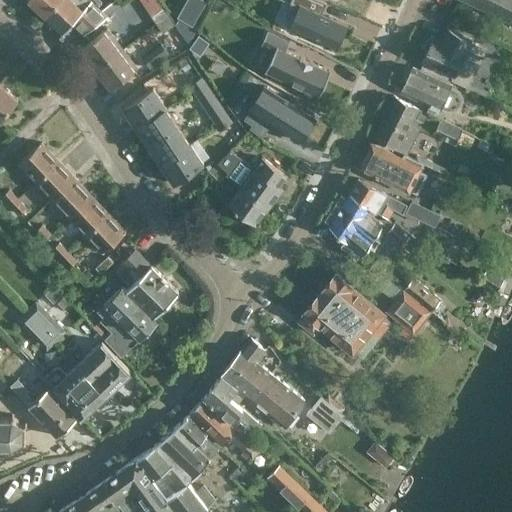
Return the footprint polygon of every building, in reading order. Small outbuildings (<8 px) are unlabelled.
[(28,0),(46,16),(60,0),(28,0)] [(80,0),(60,0),(46,16),(63,32),(74,20),(75,25),(83,33),(106,16),(101,10),(89,0),(80,0)] [(113,0),(101,10),(106,16),(107,16),(122,4),(118,0),(113,0)] [(127,0),(122,4),(107,16),(114,26),(136,9),(134,7),(142,0),(127,0)] [(206,1),(204,0),(187,0),(177,17),(192,25),(206,1)] [(218,0),(217,0),(213,8),(221,12),(226,4),(218,0)] [(300,5),(290,26),(336,47),(347,26),(320,14),(325,3),(318,0),(291,0),(290,2),(300,5)] [(511,0),(468,0),(510,20),(511,16),(511,0)] [(164,9),(152,17),(157,25),(169,17),(164,9)] [(157,25),(163,33),(174,25),(169,17),(157,25)] [(275,28),(266,40),(279,49),(269,64),(309,90),(321,70),(289,49),(295,41),(275,28)] [(471,39),(447,28),(442,41),(432,37),(431,39),(427,39),(424,41),(423,45),(423,48),(425,51),(421,62),(453,77),(451,80),(467,87),(473,74),(475,74),(486,49),(470,41),(471,39)] [(81,49),(96,69),(122,48),(107,29),(81,49)] [(160,43),(142,58),(151,69),(169,54),(160,43)] [(96,69),(110,88),(137,68),(122,48),(96,69)] [(456,88),(450,85),(450,84),(412,66),(401,91),(439,108),(440,107),(445,110),(453,111),(456,110),(459,107),(461,104),(463,100),(462,95),(461,92),(458,89),(456,88)] [(195,93),(207,85),(201,77),(190,85),(195,93)] [(0,120),(18,100),(0,83),(0,120)] [(204,99),(212,93),(207,85),(195,93),(201,101),(204,99)] [(266,87),(247,115),(255,120),(249,129),(271,143),(281,129),(302,144),(317,121),(266,87)] [(190,143),(153,88),(123,108),(137,128),(160,162),(160,163),(174,183),(204,163),(190,143)] [(204,99),(213,111),(221,106),(212,93),(204,99)] [(420,108),(391,95),(373,136),(405,152),(420,119),(416,118),(420,108)] [(210,114),(215,122),(227,114),(221,106),(210,114)] [(215,122),(220,130),(232,122),(227,114),(215,122)] [(464,128),(441,117),(434,132),(456,143),(464,128)] [(371,142),(358,167),(409,192),(410,189),(417,192),(426,174),(419,171),(423,162),(403,153),(401,156),(371,142)] [(19,164),(35,181),(57,160),(41,143),(19,164)] [(440,158),(419,147),(415,157),(437,167),(440,158)] [(254,167),(230,149),(218,162),(228,172),(226,174),(242,186),(243,186),(269,206),(282,188),(279,186),(287,175),(262,156),(254,167)] [(35,181),(51,197),(73,176),(57,160),(35,181)] [(218,162),(209,171),(220,181),(226,174),(228,172),(218,162)] [(51,197),(68,215),(90,194),(73,176),(51,197)] [(376,187),(359,178),(349,193),(375,212),(380,215),(383,211),(377,207),(382,200),(403,211),(408,204),(376,187)] [(269,206),(243,186),(242,186),(232,200),(227,196),(225,200),(230,203),(230,205),(256,224),(269,206)] [(12,205),(19,199),(10,189),(4,196),(12,205)] [(375,212),(349,193),(328,224),(362,255),(379,231),(381,228),(387,232),(403,244),(411,234),(395,222),(387,220),(385,222),(379,220),(376,224),(370,220),(375,212)] [(68,215),(86,234),(108,212),(90,194),(68,215)] [(21,214),(28,208),(19,199),(12,205),(21,214)] [(439,214),(418,204),(412,215),(434,225),(439,214)] [(86,234),(104,252),(126,231),(108,212),(86,234)] [(45,240),(52,233),(43,224),(37,231),(45,240)] [(62,257),(69,251),(60,242),(54,248),(62,257)] [(152,265),(136,249),(123,262),(130,270),(132,267),(141,276),(152,265)] [(71,266),(77,260),(69,251),(62,257),(71,266)] [(127,291),(154,317),(179,291),(152,265),(141,276),(127,291)] [(481,280),(498,291),(504,281),(487,269),(481,280)] [(378,336),(391,321),(382,314),(382,313),(351,287),(353,285),(337,272),(304,312),(306,313),(300,320),(313,332),(320,324),(352,351),(370,329),(378,336)] [(411,278),(404,286),(433,310),(440,301),(411,278)] [(50,285),(42,294),(51,303),(59,294),(50,285)] [(127,291),(122,286),(97,312),(104,318),(94,328),(111,344),(109,345),(121,357),(131,346),(132,347),(139,339),(140,340),(158,321),(154,317),(127,291)] [(413,333),(431,311),(403,288),(385,310),(413,333)] [(27,310),(57,342),(67,333),(36,301),(27,310)] [(27,310),(16,320),(47,352),(57,342),(27,310)] [(465,328),(448,315),(444,320),(461,333),(465,328)] [(233,399),(238,402),(245,393),(252,399),(272,373),(258,361),(267,348),(251,336),(221,375),(240,390),(233,399)] [(102,342),(78,364),(106,393),(130,371),(102,342)] [(106,393),(78,364),(66,375),(60,369),(55,369),(46,377),(54,385),(54,387),(81,416),(106,393)] [(304,399),(272,373),(252,399),(285,425),(304,399)] [(240,390),(221,375),(204,396),(232,421),(238,415),(254,427),(259,421),(238,402),(233,399),(240,390)] [(59,435),(77,417),(49,387),(34,401),(26,393),(29,390),(19,378),(11,385),(59,435)] [(261,449),(203,397),(190,413),(225,444),(230,438),(252,459),(261,449)] [(343,416),(321,398),(308,413),(332,431),(343,416)] [(187,415),(157,442),(188,481),(218,450),(204,436),(207,433),(187,415)] [(0,447),(12,448),(25,440),(25,424),(13,416),(0,416),(0,447)] [(188,481),(157,442),(136,457),(163,492),(178,511),(202,511),(208,508),(197,493),(188,481)] [(394,456),(384,449),(376,459),(386,466),(394,456)] [(328,452),(319,462),(323,465),(333,455),(328,452)] [(178,511),(163,492),(136,457),(119,469),(142,499),(141,500),(149,511),(173,511),(175,511),(176,511),(178,511)] [(328,511),(279,465),(268,477),(300,505),(298,506),(305,511),(328,511)] [(142,499),(119,469),(101,483),(120,511),(122,511),(133,504),(138,511),(149,511),(141,500),(142,499)] [(203,482),(195,489),(206,504),(215,497),(203,482)] [(120,511),(101,483),(81,496),(91,511),(120,511)] [(91,511),(81,496),(60,511),(91,511)]
